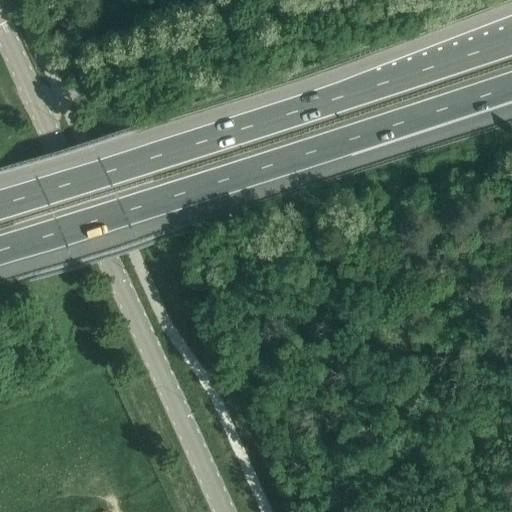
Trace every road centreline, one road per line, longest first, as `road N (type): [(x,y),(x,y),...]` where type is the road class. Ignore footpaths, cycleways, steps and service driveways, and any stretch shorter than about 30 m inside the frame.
road 1 (tertiary): [(224,511),(0,21)]
road 2 (motorway): [(511,37),(0,203)]
road 3 (motorway): [(0,248),(511,86)]
